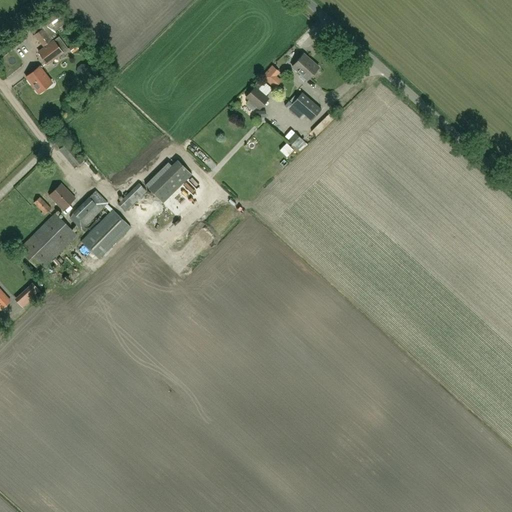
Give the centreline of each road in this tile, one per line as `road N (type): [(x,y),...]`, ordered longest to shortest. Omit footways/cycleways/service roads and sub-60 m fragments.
road 1 (unclassified): [(511,187),(307,0)]
road 2 (unclassified): [(0,195),(45,145),(0,83)]
